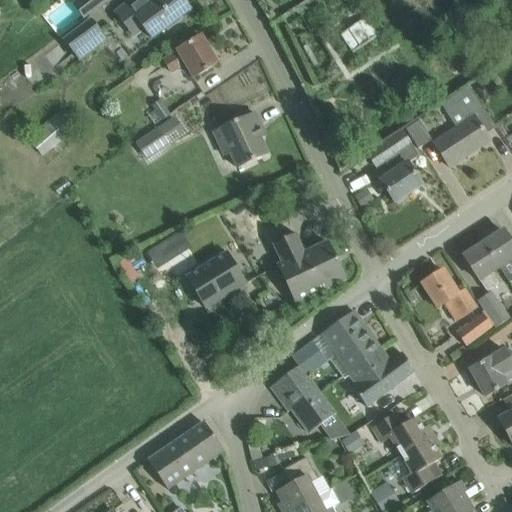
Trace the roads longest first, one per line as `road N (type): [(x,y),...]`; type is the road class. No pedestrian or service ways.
road 1 (residential): [(377,277),(240,0)]
road 2 (residential): [(508,511),(377,277)]
road 3 (residential): [(222,401),(377,277)]
road 4 (residential): [(67,511),(222,401)]
road 5 (residential): [(377,277),(511,189)]
